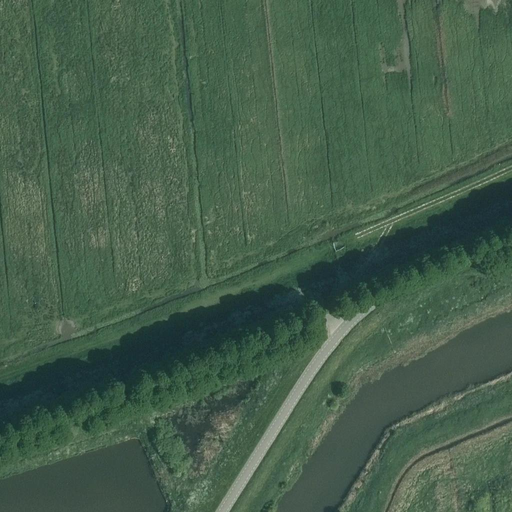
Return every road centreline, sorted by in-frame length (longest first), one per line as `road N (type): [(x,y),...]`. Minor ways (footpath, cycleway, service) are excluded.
road 1 (unclassified): [(0,439),(306,325),(348,324)]
road 2 (tertiary): [(222,511),(306,375),(348,324)]
road 3 (tertiary): [(348,324),(377,299),(511,239)]
